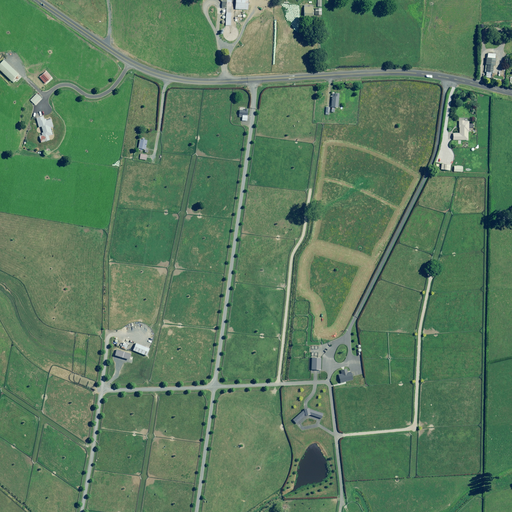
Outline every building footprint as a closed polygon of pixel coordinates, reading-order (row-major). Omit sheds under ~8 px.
[(236,0),(236,9),(247,10),(248,10),(248,8),(247,8),(248,0),(249,0),(248,0),(236,0)] [(494,54),(488,53),(488,57),(486,57),(485,64),(494,65),(495,58),(494,58),(494,54)] [(19,74),(4,60),(0,64),(0,69),(12,81),(19,74)] [(492,67),(485,66),(484,72),(485,72),(485,77),(491,78),(492,67)] [(42,76),(40,78),(45,84),(47,82),(52,77),(47,71),(42,76)] [(42,98),(37,94),(31,100),(35,105),(42,98)] [(239,117),(242,117),(242,120),(248,121),(248,116),(247,115),(247,110),(247,109),(245,109),(245,110),(240,110),(239,117)] [(45,119),(44,116),(37,118),(39,127),(42,127),(43,133),(42,133),(43,136),(40,136),(41,143),(50,140),(49,136),(53,135),(51,128),(54,127),(51,119),(47,121),(46,119),(45,119)] [(468,123),(468,121),(458,121),(458,124),(459,124),(459,133),(452,133),(452,140),(468,140),(468,131),(468,128),(468,123)] [(147,141),(140,139),(139,148),(146,150),(147,141)] [(120,365),(122,361),(128,345),(124,343),(118,359),(117,360),(117,361),(117,362),(118,362),(118,363),(118,364),(119,364),(119,365),(120,365)] [(149,349),(136,343),(133,350),(146,356),(149,349)] [(357,368),(354,362),(343,368),(341,364),(337,367),(339,370),(334,373),(337,378),(357,368)] [(124,413),(118,411),(116,416),(122,419),(124,413)]
